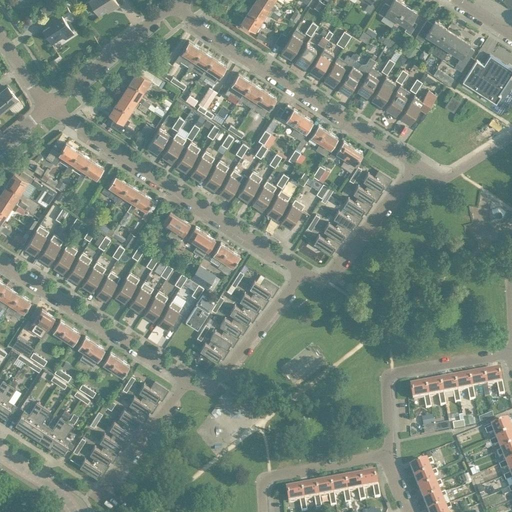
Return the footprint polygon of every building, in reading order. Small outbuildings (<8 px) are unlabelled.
[(86,0),(82,3),(86,10),(92,6),(97,13),(105,8),(109,5),(111,8),(117,4),(114,0),(86,0)] [(278,14),(256,0),(252,0),(247,9),(261,18),(264,12),(268,15),(268,14),(276,18),(278,14)] [(271,2),(272,0),(256,0),(278,14),(281,10),(274,5),(271,2)] [(319,0),(316,0),(312,6),(319,11),(324,3),(319,0)] [(366,0),(368,1),(363,8),(369,12),(376,0),(366,0)] [(383,1),(376,12),(382,15),(384,11),(395,18),(405,3),(399,0),(391,0),(388,5),(383,1)] [(511,0),(497,0),(497,1),(498,2),(498,0),(501,0),(505,3),(511,8),(511,0)] [(410,7),(405,3),(395,18),(393,22),(397,24),(399,21),(406,25),(403,29),(408,33),(415,22),(410,19),(417,8),(411,5),(410,7)] [(51,22),(41,29),(50,43),(62,35),(64,38),(67,36),(68,37),(70,36),(69,35),(73,33),(62,16),(70,11),(65,4),(47,16),(51,22)] [(261,18),(247,9),(240,20),(254,29),(261,18)] [(293,9),(288,17),(294,20),(299,12),(293,9)] [(304,15),(297,27),(302,30),(309,19),(304,15)] [(316,21),(324,25),(326,19),(318,16),(316,21)] [(433,19),(431,22),(425,18),(414,35),(421,39),(425,33),(437,41),(446,27),(433,19)] [(304,31),(309,35),(316,24),(311,20),(304,31)] [(230,32),(252,43),(255,36),(234,26),(230,32)] [(366,26),(364,30),(372,36),(375,32),(366,26)] [(294,27),(280,49),(289,55),(304,34),(294,27)] [(437,41),(430,51),(441,57),(447,48),(456,34),(458,31),(455,29),(453,30),(452,31),(446,27),(437,41)] [(280,30),(273,41),(278,45),(285,33),(280,30)] [(342,46),(350,34),(343,30),(335,42),(342,46)] [(264,35),(257,31),(255,35),(261,39),(264,35)] [(456,34),(447,48),(459,56),(453,65),(460,69),(473,49),(466,45),(469,42),(456,34)] [(389,45),(393,40),(385,35),(381,40),(389,45)] [(200,48),(187,39),(180,50),(173,60),(177,62),(179,60),(187,65),(188,66),(200,48)] [(294,58),(304,65),(315,47),(305,41),(294,58)] [(322,46),(308,68),(318,74),(332,52),(322,46)] [(408,47),(404,54),(409,58),(414,51),(408,47)] [(188,66),(187,65),(186,68),(190,70),(191,68),(200,73),(201,74),(212,56),(200,48),(188,66)] [(351,64),(354,59),(348,55),(345,53),(342,58),(337,55),(322,77),(332,83),(342,68),(346,71),(351,64)] [(508,66),(488,53),(482,63),(475,58),(461,80),(494,102),(499,94),(497,93),(508,75),(511,77),(511,75),(511,70),(511,69),(511,68),(511,67),(508,65),(508,66)] [(152,68),(157,72),(165,60),(159,56),(152,68)] [(212,56),(201,74),(200,73),(198,76),(202,78),(204,76),(207,78),(206,80),(211,84),(213,82),(217,75),(218,75),(225,64),(212,56)] [(361,68),(366,71),(373,61),(367,57),(361,68)] [(385,73),(393,61),(388,57),(380,69),(385,73)] [(165,60),(157,72),(163,76),(171,64),(165,60)] [(361,70),(351,64),(346,71),(337,86),(346,92),(361,70)] [(380,72),(370,66),(356,88),(365,94),(380,72)] [(436,66),(432,73),(436,76),(440,69),(436,66)] [(400,82),(406,72),(401,68),(394,79),(400,82)] [(129,80),(142,89),(149,78),(148,77),(136,69),(129,80)] [(238,98),(250,80),(237,71),(230,82),(223,92),(227,94),(229,92),(237,97),(238,98)] [(394,81),(384,75),(370,97),(380,103),(394,81)] [(175,84),(178,80),(171,76),(169,79),(175,84)] [(414,91),(421,81),(415,77),(408,88),(414,91)] [(136,99),(139,102),(146,106),(149,102),(142,98),(143,97),(139,95),(142,89),(129,80),(122,90),(136,99)] [(175,84),(182,88),(185,84),(178,80),(175,84)] [(238,98),(237,97),(236,100),(240,102),(241,100),(250,105),(251,106),(262,88),(250,80),(238,98)] [(408,90),(398,84),(384,106),(394,112),(408,90)] [(0,111),(16,98),(6,86),(0,90),(0,111)] [(208,86),(197,103),(204,107),(215,90),(208,86)] [(251,106),(250,105),(248,108),(252,110),(254,108),(263,114),(267,107),(268,107),(275,96),(262,88),(251,106)] [(186,101),(190,95),(182,89),(178,96),(186,101)] [(398,115),(408,121),(418,106),(425,111),(435,95),(427,89),(421,98),(413,93),(398,115)] [(115,101),(129,110),(136,99),(122,90),(115,101)] [(459,99),(451,94),(450,93),(443,104),(452,110),(459,99)] [(124,118),(129,110),(115,101),(108,112),(114,116),(109,123),(127,135),(132,128),(126,123),(128,121),(124,118)] [(146,106),(139,102),(137,106),(144,111),(146,106)] [(284,118),(292,107),(286,103),(279,115),(284,118)] [(198,104),(196,108),(202,112),(205,108),(198,104)] [(300,138),(312,120),(292,107),(284,118),(294,125),(289,132),(300,138)] [(205,108),(203,112),(209,117),(212,113),(205,108)] [(199,114),(193,123),(198,126),(204,117),(199,114)] [(177,115),(170,126),(176,130),(183,119),(177,115)] [(144,123),(138,132),(147,137),(153,128),(145,123),(144,123)] [(193,123),(185,135),(190,139),(198,127),(193,123)] [(206,134),(211,138),(218,127),(212,123),(206,134)] [(325,154),(337,136),(317,123),(309,134),(319,141),(314,148),(325,154)] [(233,132),(236,128),(229,124),(226,128),(233,132)] [(146,144),(156,150),(167,133),(157,127),(146,144)] [(236,128),(233,132),(240,136),(242,132),(236,128)] [(262,143),(269,132),(264,129),(257,139),(262,143)] [(161,153),(170,160),(185,138),(175,131),(161,153)] [(225,147),(232,136),(227,132),(220,143),(225,147)] [(234,151),(240,141),(234,138),(228,148),(234,151)] [(339,164),(349,170),(361,152),(342,139),(334,151),(344,157),(339,164)] [(175,162),(185,169),(199,147),(189,140),(175,162)] [(253,152),(258,143),(253,140),(247,149),(253,152)] [(70,161),(77,149),(64,141),(57,152),(56,152),(51,161),(55,164),(60,155),(69,160),(70,161)] [(240,156),(246,145),(241,142),(234,152),(240,156)] [(219,143),(216,149),(221,152),(224,147),(219,143)] [(260,143),(254,153),(259,157),(266,146),(260,143)] [(280,153),(284,157),(291,148),(287,145),(280,153)] [(51,147),(44,156),(51,161),(56,152),(57,151),(51,147)] [(268,161),(272,150),(266,148),(262,159),(268,161)] [(294,148),(287,159),(292,162),(299,152),(294,148)] [(82,169),(90,157),(77,149),(70,161),(69,160),(63,169),(67,172),(73,163),(81,168),(82,169)] [(189,172),(199,178),(213,156),(203,150),(189,172)] [(38,152),(33,158),(36,161),(41,155),(38,152)] [(275,152),(268,162),(273,166),(280,155),(275,152)] [(82,169),(81,168),(76,177),(79,180),(85,171),(95,177),(102,166),(90,157),(82,169)] [(203,181),(213,187),(227,165),(217,159),(203,181)] [(42,168),(35,164),(33,169),(39,173),(42,168)] [(311,175),(317,178),(324,168),(318,164),(311,175)] [(352,172),(356,174),(360,168),(356,165),(352,172)] [(296,180),(301,168),(295,166),(289,177),(296,180)] [(217,190),(227,196),(241,174),(232,168),(217,190)] [(362,178),(367,181),(379,189),(379,188),(381,186),(384,188),(391,177),(377,168),(373,175),(366,171),(362,178)] [(237,192),(246,198),(261,176),(251,170),(237,192)] [(296,181),(302,184),(308,174),(303,170),(296,181)] [(20,190),(27,179),(13,171),(6,181),(20,190)] [(42,172),(39,177),(44,180),(47,175),(42,172)] [(280,186),(287,176),(282,172),(275,183),(280,186)] [(356,174),(352,172),(348,179),(352,181),(356,174)] [(100,190),(115,199),(119,193),(120,193),(127,182),(114,173),(107,184),(105,183),(100,190)] [(47,175),(44,180),(52,186),(56,181),(47,175)] [(40,182),(33,178),(30,182),(37,187),(40,182)] [(58,178),(54,184),(60,188),(64,182),(58,178)] [(251,201),(261,207),(275,185),(265,179),(251,201)] [(0,192),(13,201),(20,190),(6,181),(0,190),(0,192)] [(367,181),(363,187),(356,183),(352,191),(357,194),(369,201),(371,198),(374,201),(381,190),(379,188),(379,189),(367,181)] [(48,203),(53,194),(54,192),(40,182),(37,187),(40,189),(42,187),(43,188),(44,189),(36,200),(45,206),(47,203),(48,203)] [(119,193),(115,199),(113,202),(117,204),(123,195),(131,200),(132,201),(139,190),(127,182),(120,193),(119,193)] [(320,196),(327,186),(322,182),(315,193),(320,196)] [(324,192),(328,195),(332,188),(328,186),(324,192)] [(265,210),(275,216),(289,194),(279,188),(265,210)] [(132,201),(131,200),(125,209),(129,212),(135,203),(145,209),(152,198),(139,190),(132,201)] [(0,207),(6,212),(9,206),(13,209),(14,208),(21,212),(23,208),(13,201),(0,192),(0,207)] [(58,192),(55,197),(60,200),(64,196),(58,192)] [(320,199),(324,202),(328,195),(324,192),(320,199)] [(357,194),(353,200),(347,196),(342,203),(347,206),(359,214),(359,213),(361,211),(364,213),(371,202),(369,201),(357,194)] [(279,219),(289,226),(303,204),(293,197),(279,219)] [(23,208),(26,204),(19,199),(16,203),(23,208)] [(54,216),(59,206),(53,204),(49,214),(54,216)] [(76,204),(72,211),(77,215),(82,207),(76,204)] [(347,206),(343,212),(337,208),(332,215),(337,219),(337,218),(349,226),(351,223),(354,226),(361,215),(359,213),(359,214),(347,206)] [(495,206),(484,207),(485,218),(496,217),(495,206)] [(54,217),(60,221),(66,210),(61,207),(54,217)] [(86,208),(81,216),(88,220),(93,223),(97,216),(93,213),(86,208)] [(189,221),(169,209),(162,220),(171,226),(167,233),(177,240),(189,221)] [(310,220),(314,222),(318,216),(314,213),(310,220)] [(31,228),(36,220),(30,216),(25,224),(31,228)] [(68,227),(74,230),(81,220),(75,216),(68,227)] [(352,227),(349,226),(337,218),(337,219),(333,225),(327,221),(322,228),(327,231),(328,231),(339,238),(340,238),(341,236),(345,238),(352,227)] [(314,222),(310,220),(306,227),(309,229),(314,222)] [(24,245),(33,252),(48,230),(38,223),(24,245)] [(7,233),(10,229),(3,224),(0,229),(7,233)] [(82,236),(88,239),(95,229),(89,225),(82,236)] [(214,237),(194,225),(187,236),(196,242),(192,249),(202,256),(214,237)] [(113,228),(110,233),(110,234),(122,241),(125,237),(123,236),(116,232),(117,230),(114,228),(113,228)] [(125,237),(122,241),(128,245),(134,235),(129,231),(125,237)] [(328,231),(327,231),(323,237),(317,233),(312,240),(329,251),(331,248),(335,250),(342,239),(340,238),(339,238),(328,231)] [(16,232),(13,238),(22,243),(25,238),(16,232)] [(38,255),(48,261),(62,239),(52,233),(38,255)] [(97,245),(102,249),(109,238),(104,234),(97,245)] [(138,244),(142,237),(138,234),(134,241),(138,244)] [(188,239),(186,244),(192,247),(194,242),(188,239)] [(110,253),(116,244),(111,241),(106,250),(110,253)] [(239,253),(219,241),(212,252),(221,258),(216,265),(227,272),(239,253)] [(52,264),(62,270),(76,248),(66,242),(52,264)] [(116,258),(123,247),(118,244),(111,254),(116,258)] [(143,248),(137,245),(130,255),(136,259),(143,248)] [(169,264),(176,253),(170,250),(163,261),(169,264)] [(66,273),(76,279),(90,257),(80,251),(66,273)] [(157,257),(151,254),(145,264),(150,268),(157,257)] [(80,282),(90,288),(104,267),(95,260),(80,282)] [(171,266),(166,263),(159,273),(164,277),(171,266)] [(198,264),(190,276),(206,286),(213,274),(198,264)] [(95,291),(104,298),(119,276),(109,269),(95,291)] [(234,277),(238,279),(242,272),(238,270),(234,277)] [(114,293),(124,299),(138,277),(128,271),(114,293)] [(185,276),(180,272),(173,283),(179,286),(182,281),(185,276)] [(265,296),(267,293),(271,296),(278,285),(264,276),(259,283),(253,278),(248,286),(253,289),(265,296)] [(238,279),(234,277),(230,283),(233,286),(238,279)] [(184,289),(189,292),(195,282),(190,279),(184,289)] [(128,302),(138,308),(152,287),(142,280),(128,302)] [(0,289),(0,305),(4,309),(5,309),(17,291),(4,283),(0,289)] [(197,283),(190,294),(196,297),(202,287),(197,283)] [(142,311),(152,318),(166,296),(156,289),(142,311)] [(255,309),(256,308),(257,306),(261,308),(268,297),(265,296),(253,289),(249,295),(243,291),(238,298),(243,301),(244,301),(255,309)] [(5,309),(4,309),(3,311),(7,314),(8,311),(18,317),(22,311),(29,300),(17,291),(5,309)] [(195,303),(184,320),(196,327),(207,310),(212,301),(201,293),(194,303),(195,303)] [(219,295),(215,300),(214,302),(218,304),(223,297),(219,295)] [(156,321),(166,327),(180,305),(171,299),(156,321)] [(246,321),(247,318),(251,321),(258,310),(256,308),(255,309),(244,301),(243,301),(240,308),(233,303),(228,311),(234,314),(246,321)] [(218,304),(214,302),(210,308),(214,311),(218,304)] [(53,315),(40,307),(27,327),(40,336),(53,315)] [(132,322),(139,327),(146,316),(139,312),(132,322)] [(236,334),(236,333),(237,331),(241,333),(248,322),(246,321),(234,314),(230,320),(223,316),(218,323),(224,326),(236,334)] [(78,331),(59,318),(51,330),(71,342),(78,331)] [(200,330),(204,332),(208,325),(204,323),(200,330)] [(29,335),(31,331),(20,324),(17,328),(29,335)] [(226,346),(228,343),(231,345),(238,335),(236,333),(236,334),(224,326),(220,332),(213,328),(209,335),(214,339),(214,338),(226,346)] [(204,332),(200,330),(195,337),(199,339),(204,332)] [(103,347),(84,334),(76,346),(83,350),(78,357),(91,366),(103,347)] [(203,341),(199,348),(216,359),(218,356),(221,358),(228,347),(226,346),(214,338),(214,339),(210,345),(203,341)] [(27,343),(22,351),(27,354),(32,346),(27,343)] [(187,345),(179,354),(200,369),(207,360),(187,345)] [(29,356),(42,364),(46,359),(32,351),(29,356)] [(128,363),(108,351),(101,362),(121,375),(128,363)] [(22,361),(25,357),(18,353),(15,357),(22,361)] [(38,366),(25,357),(22,361),(36,370),(38,366)] [(70,375),(56,366),(53,371),(66,380),(70,375)] [(485,386),(486,386),(496,384),(498,394),(502,394),(500,382),(500,383),(497,370),(482,373),(485,386)] [(488,396),(486,386),(485,386),(482,373),(468,375),(470,389),(471,388),(481,386),(483,397),(488,396)] [(125,381),(129,384),(134,377),(130,374),(125,381)] [(56,383),(59,379),(52,375),(49,378),(56,383)] [(468,375),(453,378),(456,391),(457,391),(467,389),(469,400),(473,399),(471,388),(470,389),(468,375)] [(456,391),(453,378),(439,381),(441,394),(442,394),(452,392),(454,403),(459,402),(457,391),(456,391)] [(59,379),(56,383),(63,387),(65,383),(59,379)] [(138,389),(143,392),(155,400),(155,399),(157,397),(160,399),(167,388),(153,379),(149,386),(142,382),(138,389)] [(129,384),(125,381),(121,388),(125,390),(129,384)] [(439,381),(424,384),(426,397),(427,397),(437,395),(439,405),(444,405),(442,394),(441,394),(439,381)] [(78,387),(91,396),(94,391),(81,382),(78,387)] [(14,387),(8,383),(0,395),(0,412),(4,415),(12,402),(7,399),(14,387)] [(427,397),(426,397),(424,384),(409,386),(412,400),(423,397),(425,408),(429,407),(427,397)] [(79,398),(82,394),(75,389),(73,393),(79,398)] [(143,392),(139,398),(132,394),(128,402),(133,405),(133,404),(145,412),(147,409),(150,412),(157,401),(155,399),(155,400),(143,392)] [(82,394),(79,398),(86,402),(89,398),(82,394)] [(106,406),(110,409),(114,402),(110,399),(106,406)] [(26,430),(42,405),(35,401),(28,412),(22,409),(14,422),(26,430)] [(147,413),(145,412),(133,404),(133,405),(129,411),(123,407),(118,414),(123,417),(135,424),(137,422),(140,424),(147,413)] [(42,405),(26,430),(37,437),(46,424),(41,421),(48,409),(42,405)] [(63,408),(59,414),(65,418),(69,413),(63,408)] [(93,417),(97,419),(101,412),(97,410),(93,417)] [(423,425),(433,424),(432,415),(422,417),(423,425)] [(46,424),(37,437),(49,445),(65,420),(58,416),(51,427),(46,424)] [(97,419),(93,417),(89,423),(93,426),(97,419)] [(123,417),(119,423),(113,419),(108,426),(113,430),(113,429),(125,437),(127,434),(130,436),(137,426),(135,424),(123,417)] [(471,417),(462,418),(462,421),(463,427),(473,425),(471,417)] [(65,420),(49,445),(61,452),(65,445),(69,440),(69,439),(64,436),(71,424),(65,420)] [(458,422),(451,423),(452,429),(463,427),(462,421),(458,422)] [(495,439),(511,433),(506,421),(490,427),(484,430),(486,435),(492,432),(495,439)] [(422,427),(421,427),(423,434),(434,432),(433,425),(422,427)] [(128,438),(125,437),(113,429),(113,430),(109,436),(103,432),(98,439),(103,442),(104,442),(115,449),(116,449),(117,447),(121,449),(128,438)] [(497,444),(499,451),(511,445),(511,436),(511,433),(495,439),(491,441),(493,445),(497,444)] [(76,443),(80,446),(84,439),(80,437),(76,443)] [(104,442),(103,442),(99,448),(93,444),(88,451),(94,455),(94,454),(106,462),(107,459),(111,461),(118,450),(116,449),(115,449),(104,442)] [(80,446),(76,443),(72,450),(75,453),(80,446)] [(504,462),(511,459),(511,445),(499,451),(496,452),(498,457),(501,456),(504,462)] [(94,454),(94,455),(90,461),(83,457),(79,463),(68,456),(67,457),(95,475),(97,472),(101,474),(108,463),(106,462),(94,454)] [(413,479),(429,472),(426,465),(431,463),(430,459),(425,461),(409,467),(413,479)] [(509,474),(511,472),(511,459),(504,462),(500,464),(502,469),(506,467),(509,474)] [(476,467),(469,470),(471,476),(478,473),(476,467)] [(418,490),(434,484),(431,477),(436,475),(434,470),(429,472),(413,479),(418,490)] [(361,489),(362,489),(372,487),(374,498),(378,497),(376,486),(375,486),(373,473),(358,476),(361,489)] [(364,499),(362,489),(361,489),(358,476),(344,479),(346,492),(347,491),(357,490),(359,500),(364,499)] [(331,494),(332,494),(342,492),(344,503),(349,502),(347,491),(346,492),(344,479),(329,481),(331,494)] [(317,497),(318,497),(328,495),(330,506),(334,505),(332,494),(331,494),(329,481),(314,484),(317,497)] [(422,501),(438,495),(435,488),(440,486),(439,482),(434,484),(418,490),(422,501)] [(302,500),(303,500),(313,498),(315,508),(320,508),(318,497),(317,497),(314,484),(300,487),(302,500)] [(302,500),(300,487),(285,490),(287,503),(299,501),(301,511),(305,510),(303,500),(302,500)] [(426,511),(427,511),(448,504),(443,493),(438,495),(422,501),(426,511)] [(456,510),(456,511),(471,511),(475,510),(472,503),(456,510)]
